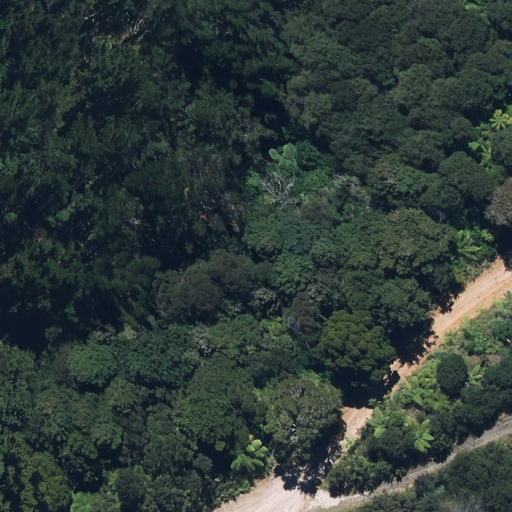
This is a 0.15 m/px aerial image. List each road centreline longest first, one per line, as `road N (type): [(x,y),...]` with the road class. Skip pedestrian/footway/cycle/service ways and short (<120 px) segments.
road 1 (track): [(511,261),(464,292),(387,365),(266,507)]
road 2 (track): [(266,507),(391,489),(511,435)]
